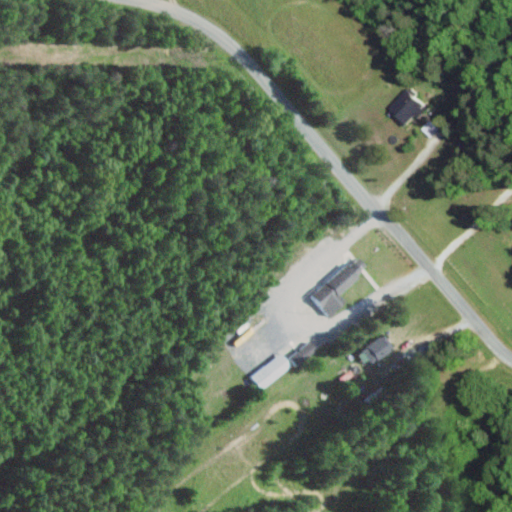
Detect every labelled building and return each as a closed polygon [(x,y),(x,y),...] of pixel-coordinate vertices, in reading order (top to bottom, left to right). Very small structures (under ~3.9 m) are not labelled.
[(426,100),(407,87),(392,109),(411,121),(426,100)] [(364,270),(353,258),(312,296),(330,316),(346,301),(339,293),(364,270)] [(358,351),(366,364),(394,347),(386,334),(358,351)] [(290,358),(297,366),(318,347),(310,339),(290,358)] [(263,389),(292,364),(281,351),(252,376),(263,389)]
